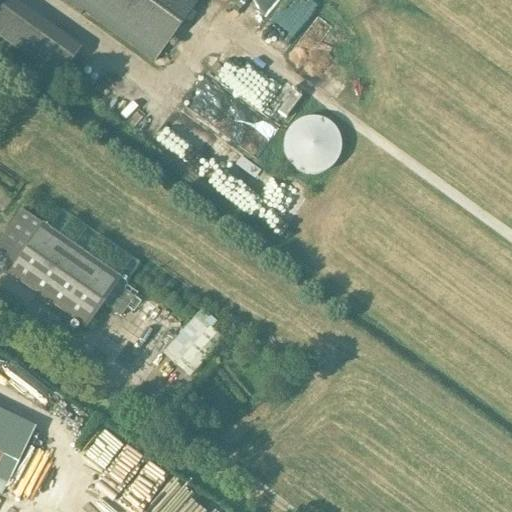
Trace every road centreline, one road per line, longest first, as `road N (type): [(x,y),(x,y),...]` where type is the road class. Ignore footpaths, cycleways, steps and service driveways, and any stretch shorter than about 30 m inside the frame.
road 1 (track): [(90,38),(137,74),(170,80),(213,40),(238,34),(511,230)]
road 2 (track): [(139,414),(285,511)]
